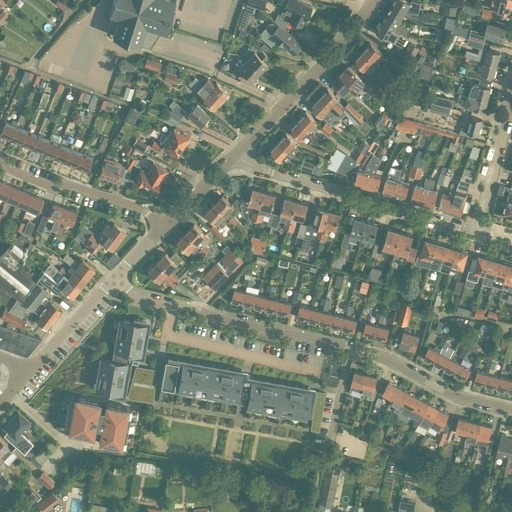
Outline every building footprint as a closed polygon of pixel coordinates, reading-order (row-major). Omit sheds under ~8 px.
[(112,0),(109,13),(118,16),(112,35),(139,44),(140,41),(149,44),(159,29),(165,31),(175,1),(170,0),(112,0)] [(265,0),(247,0),(247,4),(263,9),(265,0)] [(287,0),(279,16),(300,26),(303,19),(304,20),(310,7),(297,1),(297,0),(287,0)] [(405,0),(395,0),(392,5),(405,12),(419,12),(419,8),(409,6),(410,3),(405,0)] [(510,13),(511,3),(511,0),(488,0),(494,1),(492,8),(499,10),(510,13)] [(483,8),(464,3),(462,11),(481,16),(481,17),(495,20),(498,12),(483,8)] [(417,13),(419,13),(419,12),(405,12),(395,6),(392,5),(387,13),(400,21),(403,15),(413,21),(414,20),(416,22),(415,24),(422,25),(430,12),(421,13),(420,15),(417,13)] [(445,5),(444,13),(456,15),(457,7),(445,5)] [(239,29),(243,30),(250,12),(244,10),(238,28),(239,29)] [(402,34),(403,34),(406,35),(408,35),(411,29),(399,22),(400,21),(387,13),(382,22),(402,34)] [(406,36),(406,35),(403,34),(402,34),(382,22),(377,31),(402,47),(408,37),(406,36)] [(276,27),(271,23),(270,23),(269,23),(259,35),(270,45),(272,43),(273,41),(272,40),(274,38),(291,53),(300,43),(279,24),(276,27)] [(486,26),(485,33),(484,35),(503,39),(506,27),(487,23),(486,26)] [(468,38),(472,39),(479,41),(479,40),(481,34),(471,31),(471,29),(454,25),(452,33),(468,37),(468,38)] [(243,30),(239,29),(238,35),(244,37),(246,31),(243,30)] [(370,42),(362,51),(377,65),(379,64),(375,61),(382,53),(370,42)] [(420,47),(410,42),(403,54),(413,59),(420,47)] [(252,49),(244,58),(259,72),(267,64),(264,61),(268,57),(260,49),(252,44),(249,47),(252,49)] [(472,52),(471,58),(479,60),(484,61),(496,64),(499,52),(487,49),(485,56),(480,54),(472,52)] [(376,67),(377,65),(362,51),(354,60),(369,74),(376,67)] [(126,58),(124,65),(135,69),(138,62),(126,58)] [(160,62),(147,58),(144,65),(157,69),(160,62)] [(251,80),(259,72),(244,58),(231,70),(240,79),(245,74),(251,80)] [(496,64),(484,61),(481,73),(493,76),(496,64)] [(350,82),(359,91),(365,84),(359,78),(360,76),(349,65),(341,74),(350,82)] [(432,68),(420,65),(418,76),(429,79),(432,68)] [(480,71),(467,68),(466,74),(478,78),(480,71)] [(177,76),(164,71),(162,78),(175,83),(177,76)] [(358,91),(359,91),(350,82),(341,74),(333,82),(344,93),(349,89),(356,94),(354,95),(365,105),(369,100),(358,91)] [(197,80),(220,100),(227,93),(215,82),(213,84),(207,79),(204,80),(202,77),(199,80),(195,76),(194,77),(197,80)] [(197,80),(194,77),(191,81),(195,85),(194,85),(198,88),(196,89),(203,95),(201,97),(213,108),(220,100),(197,80)] [(379,101),(386,93),(375,83),(367,90),(379,101)] [(460,92),(483,98),(487,99),(490,87),(476,83),(475,83),(473,85),(471,86),(471,88),(459,85),(458,91),(460,92)] [(134,89),(126,86),(123,97),(131,99),(134,89)] [(404,91),(401,89),(398,86),(393,93),(399,98),(404,91)] [(407,95),(415,97),(418,88),(409,86),(407,95)] [(324,92),(319,97),(327,104),(335,112),(341,117),(347,110),(354,117),(360,111),(349,101),(345,106),(339,100),(339,99),(328,89),(324,92)] [(484,111),(487,99),(483,98),(460,92),(459,97),(466,99),(465,106),(472,108),(484,111)] [(453,99),(434,94),(432,102),(451,107),(453,99)] [(92,95),(86,108),(92,111),(97,97),(92,95)] [(333,113),(335,112),(327,104),(319,97),(312,106),(323,117),(324,116),(328,120),(334,114),(333,113)] [(176,103),(173,100),(169,105),(172,108),(180,116),(185,111),(176,103)] [(207,114),(195,103),(187,113),(199,124),(207,114)] [(388,118),(390,114),(390,113),(384,109),(382,114),(384,115),(384,116),(388,118)] [(306,111),(299,120),(312,133),(314,134),(315,132),(312,129),(318,122),(306,111)] [(174,126),(168,136),(184,145),(187,139),(186,138),(189,134),(177,126),(181,121),(175,119),(167,114),(164,119),(174,126)] [(405,118),(400,116),(398,120),(395,127),(406,130),(411,120),(405,118)] [(462,135),(467,136),(471,138),(471,137),(472,134),(477,135),(482,119),(471,117),(468,129),(460,128),(459,134),(462,135)] [(0,135),(9,139),(16,121),(13,119),(11,123),(4,120),(0,128),(0,135)] [(312,133),(299,120),(291,129),(302,139),(306,135),(318,145),(323,140),(314,134),(312,133)] [(418,127),(422,128),(423,123),(419,121),(419,122),(411,120),(406,130),(413,133),(418,127)] [(18,121),(16,121),(9,139),(20,143),(26,129),(16,125),(18,121)] [(334,129),(326,122),(320,129),(328,135),(334,129)] [(422,128),(434,131),(436,126),(423,123),(422,128)] [(449,130),(436,126),(434,131),(435,132),(448,135),(449,130)] [(37,134),(26,129),(20,143),(31,148),(37,134)] [(459,142),(462,135),(459,134),(455,132),(449,130),(448,135),(453,137),(452,142),(458,143),(459,142)] [(184,145),(168,136),(163,132),(157,142),(154,140),(151,145),(156,148),(159,145),(162,146),(161,147),(175,155),(176,154),(178,155),(184,145)] [(286,133),(278,142),(281,145),(291,153),(293,156),(295,154),(291,151),(298,144),(286,133)] [(43,136),(37,134),(31,148),(42,152),(48,138),(43,136)] [(104,151),(109,136),(103,134),(98,149),(104,151)] [(475,138),(471,137),(471,138),(467,136),(465,143),(473,145),(475,138)] [(48,138),(42,152),(53,157),(59,143),(49,139),(48,138)] [(147,145),(136,138),(133,144),(144,150),(147,145)] [(366,153),(371,145),(366,141),(361,150),(366,153)] [(292,158),(293,156),(291,153),(281,145),(278,142),(270,150),(282,161),(288,154),(292,158)] [(70,147),(59,143),(53,157),(64,161),(70,147)] [(478,158),(482,147),(475,144),(471,156),(478,158)] [(80,152),(70,147),(64,161),(75,166),(80,152)] [(331,154),(330,157),(353,168),(358,161),(336,148),(333,154),(331,154)] [(365,153),(361,150),(359,149),(353,158),(360,162),(365,153)] [(419,149),(415,163),(422,165),(426,151),(419,149)] [(92,157),(80,152),(75,166),(86,170),(92,157)] [(371,167),(377,156),(373,154),(367,165),(365,170),(359,168),(355,184),(365,187),(371,167)] [(129,155),(126,160),(133,164),(136,159),(129,155)] [(353,168),(330,157),(329,159),(321,156),(318,164),(337,171),(349,175),(353,168)] [(378,157),(377,156),(371,167),(365,187),(376,190),(381,175),(376,173),(378,168),(377,168),(380,161),(377,159),(378,157)] [(98,177),(115,182),(118,170),(121,162),(105,157),(102,165),(101,165),(98,177)] [(126,160),(123,165),(125,166),(122,178),(128,180),(132,169),(130,169),(133,164),(126,160)] [(315,164),(303,161),(301,167),(313,171),(315,164)] [(145,172),(160,181),(167,171),(152,162),(145,172)] [(408,175),(414,176),(414,174),(418,166),(411,164),(408,175)] [(399,175),(393,195),(404,198),(409,183),(400,180),(401,176),(403,176),(406,167),(403,166),(402,169),(399,175)] [(423,168),(418,166),(414,174),(414,176),(420,178),(423,168)] [(388,171),(386,176),(382,192),(393,195),(399,175),(402,169),(395,167),(394,173),(388,171)] [(154,191),(160,181),(145,172),(140,169),(134,179),(145,186),(146,186),(144,189),(150,192),(152,190),(154,191)] [(437,183),(442,184),(443,182),(446,174),(440,173),(437,183)] [(469,175),(463,173),(457,185),(454,194),(449,212),(460,215),(469,184),(472,176),(469,175)] [(451,176),(446,174),(443,182),(442,184),(447,186),(451,176)] [(410,200),(421,203),(427,184),(429,178),(426,177),(424,183),(425,183),(423,187),(414,185),(410,200)] [(435,180),(429,178),(427,184),(421,203),(432,206),(437,191),(432,190),(435,180)] [(0,181),(0,195),(5,198),(11,184),(1,180),(0,181)] [(438,208),(449,212),(457,185),(451,183),(449,190),(453,191),(452,195),(442,193),(438,208)] [(499,192),(505,194),(508,185),(502,183),(499,192)] [(22,189),(11,184),(5,198),(16,202),(22,189)] [(261,207),(265,191),(254,188),(249,203),(260,206),(261,207)] [(16,202),(26,207),(32,193),(22,189),(16,202)] [(261,207),(260,206),(259,212),(256,219),(262,220),(264,214),(270,216),(268,224),(272,225),(276,213),(272,212),(277,195),(265,191),(261,207)] [(43,198),(32,193),(26,207),(37,211),(43,198)] [(511,217),(511,194),(508,193),(502,214),(506,215),(505,216),(511,217)] [(238,199),(232,204),(223,196),(214,204),(235,224),(239,220),(235,216),(242,209),(240,201),(238,199)] [(291,221),(292,216),(293,216),(294,213),(296,204),(297,201),(285,198),(281,213),(287,214),(283,227),(289,228),(291,221)] [(59,218),(64,206),(52,201),(47,214),(55,217),(51,229),(56,231),(57,228),(56,227),(60,218),(59,218)] [(309,204),(297,201),(296,204),(294,213),(293,216),(292,216),(291,221),(289,228),(294,230),(296,223),(298,217),(304,219),(309,204)] [(249,205),(241,203),(244,215),(248,216),(251,207),(248,207),(249,205)] [(231,228),(235,224),(214,204),(206,213),(217,224),(220,220),(224,224),(225,223),(231,228)] [(64,206),(59,218),(60,218),(71,223),(76,210),(64,206)] [(315,236),(321,238),(323,231),(324,225),(325,225),(327,216),(329,211),(317,207),(313,222),(311,228),(317,230),(315,236)] [(327,216),(325,225),(336,229),(341,214),(329,211),(327,216)] [(276,213),(272,225),(278,227),(281,217),(280,217),(281,215),(276,213)] [(48,218),(42,215),(37,230),(42,232),(48,218)] [(360,243),(366,222),(354,218),(351,231),(346,230),(342,245),(348,246),(350,239),(360,243)] [(25,223),(22,231),(30,234),(35,223),(28,220),(26,223),(25,223)] [(124,230),(113,222),(106,231),(103,229),(96,238),(82,227),(75,236),(95,251),(100,244),(100,243),(102,240),(111,247),(124,230)] [(304,236),(305,232),(307,224),(301,222),(295,244),(301,246),(304,236)] [(372,245),(378,225),(366,222),(360,243),(369,245),(369,244),(371,245),(372,245)] [(226,236),(214,223),(210,228),(222,240),(226,236)] [(195,225),(186,233),(197,244),(205,252),(206,253),(211,248),(207,244),(209,242),(209,238),(195,225)] [(382,248),(394,252),(400,231),(388,228),(382,248)] [(407,255),(407,256),(414,258),(418,247),(410,245),(413,235),(400,231),(394,252),(407,255)] [(304,236),(301,246),(309,248),(313,234),(305,232),(304,236)] [(0,298),(4,304),(10,307),(26,315),(28,313),(27,312),(31,308),(35,303),(39,298),(46,288),(41,284),(36,280),(27,273),(21,268),(33,243),(20,233),(0,253),(0,298)] [(205,252),(197,244),(186,233),(178,242),(189,252),(192,248),(197,253),(197,252),(202,257),(206,253),(205,252)] [(254,249),(264,251),(267,241),(260,239),(252,237),(251,238),(254,249)] [(84,247),(75,240),(73,243),(71,246),(80,253),(84,247)] [(426,257),(431,258),(432,255),(435,248),(436,243),(426,240),(418,263),(424,265),(426,257)] [(445,252),(446,246),(436,243),(435,248),(432,255),(431,258),(437,260),(434,268),(439,269),(441,263),(445,252)] [(226,254),(217,263),(229,275),(233,270),(233,271),(243,261),(227,245),(222,250),(226,254)] [(372,245),(371,245),(368,252),(375,255),(378,246),(372,245)] [(447,263),(452,264),(456,249),(446,246),(445,252),(441,263),(439,269),(444,271),(447,263)] [(467,252),(456,249),(452,264),(450,268),(455,270),(453,276),(459,278),(459,275),(460,275),(467,252)] [(115,265),(122,254),(115,250),(109,261),(115,265)] [(62,258),(74,268),(87,278),(94,269),(82,259),(78,263),(66,253),(62,258)] [(166,253),(158,261),(164,267),(169,272),(177,263),(166,253)] [(330,254),(327,264),(335,266),(338,256),(330,254)] [(258,256),(256,262),(265,265),(267,258),(258,256)] [(479,273),(484,274),(489,259),(478,256),(474,270),(469,269),(465,284),(473,287),(475,281),(476,281),(479,273)] [(484,274),(485,274),(482,283),(492,285),(496,273),(499,262),(489,259),(484,274)] [(160,281),(169,272),(164,267),(158,261),(149,270),(160,281)] [(229,275),(217,263),(216,262),(202,276),(215,289),(229,275)] [(508,268),(509,265),(499,262),(496,273),(492,285),(503,288),(505,280),(505,278),(508,268)] [(62,266),(58,270),(64,275),(67,270),(62,266)] [(383,270),(372,266),(369,278),(379,281),(383,270)] [(79,287),(87,278),(74,268),(67,277),(79,287)] [(63,276),(64,275),(58,270),(51,279),(43,272),(36,280),(41,284),(43,281),(57,292),(60,287),(71,296),(79,287),(67,277),(65,278),(63,276)] [(410,274),(404,272),(400,286),(406,288),(410,274)] [(177,273),(173,276),(178,281),(182,278),(177,273)] [(174,285),(178,281),(173,276),(169,280),(174,285)] [(464,281),(457,279),(453,291),(460,293),(464,281)] [(362,281),(359,291),(367,293),(370,283),(362,281)] [(278,312),(281,300),(274,298),(276,286),(272,285),(271,291),(269,297),(266,309),(278,312)] [(231,300),(243,303),(246,291),(235,288),(231,300)] [(258,294),(246,291),(243,303),(255,306),(258,294)] [(258,294),(255,306),(266,309),(269,297),(258,294)] [(39,298),(35,303),(54,318),(61,309),(49,300),(46,304),(39,298)] [(320,323),(331,325),(334,314),(327,312),(329,306),(331,300),(326,299),(324,305),(323,311),(320,323)] [(281,300),(278,312),(289,315),(293,303),(281,300)] [(400,311),(397,321),(407,324),(412,304),(402,301),(400,311)] [(54,318),(35,303),(31,308),(27,312),(28,313),(32,308),(38,313),(35,317),(47,327),(54,318)] [(4,304),(0,312),(0,336),(10,307),(4,304)] [(309,320),(312,308),(300,305),(297,317),(309,320)] [(10,307),(0,336),(0,344),(13,348),(21,325),(26,315),(10,307)] [(482,318),(485,310),(476,307),(474,316),(482,318)] [(312,308),(309,320),(320,323),(323,311),(312,308)] [(396,323),(397,321),(400,311),(393,309),(390,321),(396,323)] [(489,310),(487,317),(497,320),(499,313),(489,310)] [(334,314),(331,325),(343,328),(346,316),(334,314)] [(346,316),(343,328),(354,331),(357,319),(346,317),(346,316)] [(379,319),(375,318),(373,324),(366,322),(363,334),(374,337),(377,325),(378,325),(379,319)] [(146,323),(119,319),(119,320),(121,321),(120,326),(118,326),(116,335),(119,335),(118,341),(115,340),(113,349),(116,350),(114,359),(100,357),(98,366),(101,366),(100,372),(97,371),(96,381),(98,381),(97,387),(95,386),(94,387),(121,392),(122,391),(120,391),(122,384),(123,384),(124,376),(123,376),(124,369),(126,369),(127,362),(129,363),(130,360),(137,361),(138,356),(135,356),(135,353),(140,354),(142,347),(140,347),(142,339),(143,340),(144,332),(143,332),(144,325),(146,325),(146,323)] [(444,322),(439,320),(435,330),(440,332),(444,322)] [(34,332),(21,325),(13,348),(26,353),(39,336),(33,334),(34,332)] [(389,328),(378,325),(377,325),(374,337),(386,340),(389,328)] [(419,335),(403,330),(399,344),(415,349),(419,335)] [(422,356),(433,362),(439,352),(428,346),(422,356)] [(449,357),(439,352),(433,362),(444,368),(449,357)] [(444,368),(454,373),(460,363),(449,357),(444,368)] [(490,367),(488,373),(485,385),(496,388),(499,376),(493,374),(496,362),(497,358),(493,357),(490,367)] [(325,358),(324,381),(339,381),(339,372),(333,372),(334,368),(340,368),(341,359),(325,358)] [(178,362),(165,359),(160,386),(161,387),(161,384),(167,385),(166,388),(173,389),(178,362)] [(303,390),(296,389),(296,388),(289,386),(288,388),(281,386),(281,385),(280,385),(280,386),(272,385),(273,384),(265,382),(265,383),(258,382),(258,381),(250,380),(250,383),(240,381),(242,373),(235,372),(234,373),(227,372),(227,370),(220,369),(220,370),(212,369),(212,368),(211,368),(211,369),(204,367),(204,366),(196,365),(196,366),(189,365),(189,364),(182,362),(177,389),(186,391),(186,388),(192,389),(191,392),(201,394),(201,391),(207,392),(206,395),(208,395),(208,392),(214,393),(213,396),(223,398),(223,395),(229,396),(228,399),(237,400),(238,396),(247,398),(246,407),(255,408),(255,406),(261,407),(260,409),(270,411),(270,408),(276,409),(275,412),(277,412),(277,409),(283,410),(282,413),(292,415),(292,412),(298,413),(297,416),(306,417),(311,390),(304,389),(303,390)] [(471,369),(460,363),(454,373),(465,379),(471,369)] [(155,370),(136,367),(133,380),(152,383),(155,370)] [(473,382),(485,385),(488,373),(476,370),(473,382)] [(351,388),(361,390),(365,373),(354,371),(351,383),(352,383),(351,388)] [(365,373),(361,390),(369,392),(367,396),(374,397),(378,387),(374,386),(377,376),(365,373)] [(511,379),(499,376),(496,388),(508,391),(511,379)] [(381,393),(386,395),(384,398),(390,402),(399,386),(388,381),(381,393)] [(151,400),(154,387),(131,383),(129,396),(151,400)] [(398,408),(399,409),(409,391),(399,386),(390,402),(399,407),(398,408)] [(318,430),(325,392),(318,391),(311,429),(318,430)] [(409,391),(399,409),(409,414),(419,397),(409,391)] [(135,419),(135,418),(129,417),(131,406),(137,408),(137,407),(105,401),(104,407),(98,406),(99,400),(77,396),(77,398),(70,397),(70,401),(68,400),(64,423),(66,423),(65,427),(71,428),(71,430),(81,432),(92,434),(94,424),(101,425),(98,439),(130,445),(131,445),(124,443),(126,433),(132,434),(133,433),(126,432),(129,418),(135,419)] [(383,398),(378,396),(375,404),(380,406),(383,398)] [(409,414),(419,419),(427,404),(429,402),(419,397),(409,414)] [(333,410),(333,398),(325,398),(325,409),(333,410)] [(439,407),(429,402),(427,404),(419,419),(418,422),(427,427),(428,425),(429,425),(432,419),(434,416),(439,407)] [(449,413),(439,407),(434,416),(432,419),(442,425),(449,413)] [(7,430),(3,434),(23,452),(32,443),(19,431),(23,427),(25,429),(29,424),(27,422),(28,421),(17,411),(3,427),(7,430)] [(466,433),(470,420),(459,417),(455,430),(466,433)] [(479,427),(481,422),(470,420),(466,433),(465,439),(476,441),(479,427)] [(488,439),(492,425),(481,422),(479,427),(476,441),(487,444),(485,451),(490,452),(494,440),(488,439)] [(443,443),(446,437),(448,431),(446,430),(440,428),(439,431),(435,440),(443,443)] [(448,431),(446,437),(451,439),(454,430),(449,428),(448,431)] [(315,444),(320,444),(321,440),(325,441),(326,434),(316,433),(315,444)] [(502,464),(505,464),(511,440),(511,438),(506,437),(507,435),(501,433),(495,455),(504,457),(502,464)] [(0,456),(3,459),(12,451),(7,446),(7,445),(0,437),(0,456)] [(50,452),(42,447),(35,459),(43,464),(50,452)] [(331,511),(341,465),(327,462),(318,507),(317,506),(315,511),(331,511)] [(0,481),(7,488),(12,483),(0,471),(0,481)] [(55,483),(42,472),(37,478),(49,489),(55,483)] [(37,505),(42,511),(57,500),(52,493),(37,505)] [(416,502),(401,499),(399,507),(414,511),(416,502)]
